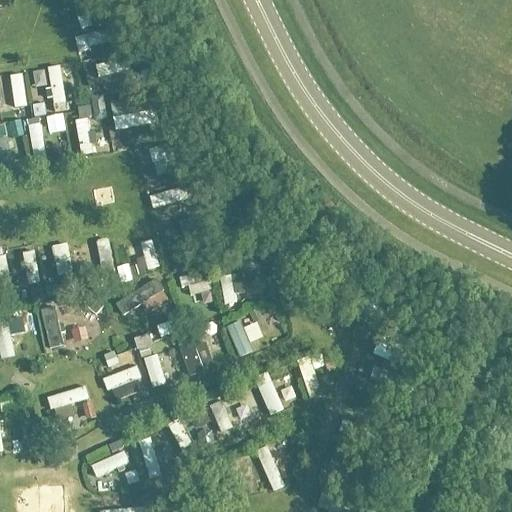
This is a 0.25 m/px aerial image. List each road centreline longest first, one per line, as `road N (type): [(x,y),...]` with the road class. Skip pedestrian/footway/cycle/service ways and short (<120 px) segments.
road 1 (tertiary): [(511,256),(391,190),(339,134),(257,0)]
road 2 (track): [(352,354),(294,511)]
road 3 (track): [(233,511),(141,497),(82,508)]
